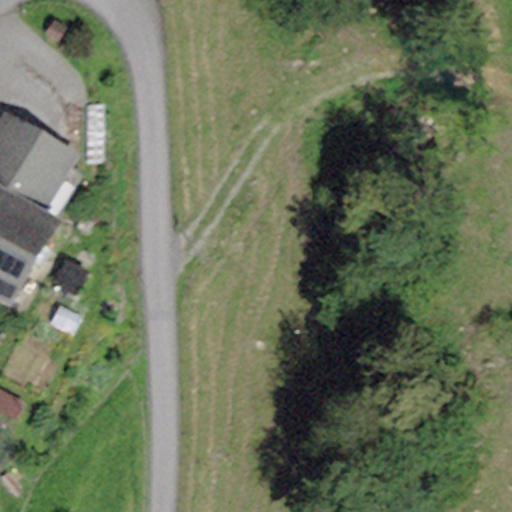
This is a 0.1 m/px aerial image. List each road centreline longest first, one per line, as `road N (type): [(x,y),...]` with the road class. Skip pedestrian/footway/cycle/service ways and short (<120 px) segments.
road 1 (track): [(117,0),(137,29),(147,67),(161,267)]
road 2 (track): [(161,267),(161,511)]
